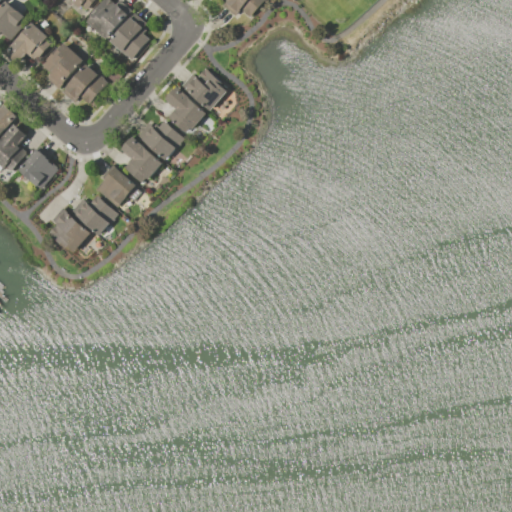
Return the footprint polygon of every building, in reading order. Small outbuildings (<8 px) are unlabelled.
[(82,3),(75,10),(64,0),(96,0),(88,9),(82,3)] [(129,14),(114,32),(108,39),(88,22),(94,15),(92,14),(103,0),(112,0),(117,4),(120,0),(133,10),(129,14)] [(224,4),(227,0),(266,0),(251,17),(242,9),(236,15),(224,4)] [(0,8),(6,1),(28,19),(11,39),(3,33),(0,36),(0,8)] [(126,53),(111,40),(135,13),(150,26),(144,33),(152,40),(134,60),(126,53)] [(45,33),(54,41),(37,60),(28,53),(19,63),(6,52),(16,42),(33,22),(45,33)] [(86,61),(79,69),(66,84),(61,90),(47,78),(52,72),(43,64),(56,49),(58,51),(65,43),(73,49),(86,61)] [(70,84),(88,63),(109,83),(92,103),(91,104),(83,97),(84,96),(82,94),(75,102),(63,91),(70,84)] [(223,83),(222,85),(228,91),(212,110),(197,98),(183,85),(193,74),(198,78),(204,70),(206,68),(216,76),(217,75),(224,82),(223,83)] [(173,111),(176,108),(166,100),(178,86),(208,113),(196,126),(194,128),(192,127),(187,132),(169,116),(173,111)] [(0,111),(6,104),(18,116),(0,136),(0,111)] [(160,127),(165,121),(185,138),(167,159),(143,139),(156,123),(160,127)] [(19,144),(29,153),(11,173),(0,163),(0,141),(16,124),(28,135),(19,144)] [(147,177),(143,182),(125,167),(130,162),(133,158),(123,149),(134,136),(164,162),(153,175),(150,179),(147,177)] [(42,189),(20,169),(37,150),(38,148),(51,160),(50,161),(53,164),(53,163),(58,167),(57,168),(59,169),(42,189)] [(137,188),(130,197),(128,196),(127,197),(118,207),(98,190),(107,180),(107,179),(117,167),(138,184),(135,187),(137,188)] [(91,205),(99,196),(119,213),(100,235),(80,217),(77,214),(88,201),(91,205)] [(51,231),(69,211),(92,232),(74,252),(68,247),(66,248),(49,233),(51,231)]
